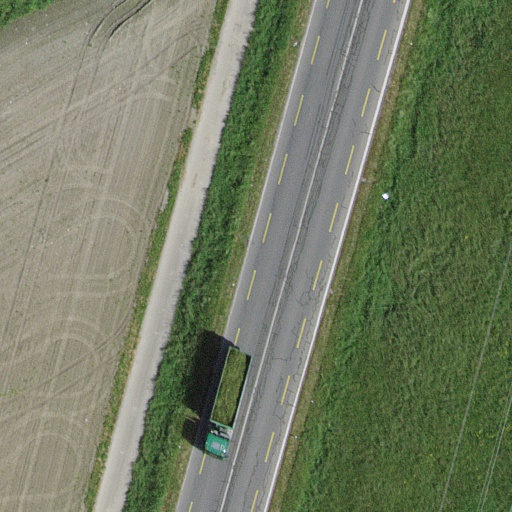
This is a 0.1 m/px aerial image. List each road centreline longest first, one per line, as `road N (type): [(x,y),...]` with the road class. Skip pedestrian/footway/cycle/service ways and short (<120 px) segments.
road 1 (primary): [(361,0),(219,511)]
road 2 (track): [(250,0),(109,511)]
